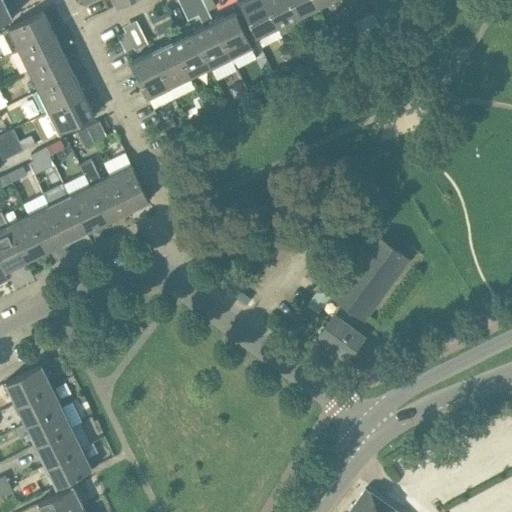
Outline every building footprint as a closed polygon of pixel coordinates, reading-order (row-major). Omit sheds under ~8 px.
[(11,15),(3,0),(0,0),(0,22),(14,15),(14,14),(11,15)] [(237,69),(231,56),(213,20),(208,10),(203,0),(193,0),(205,24),(193,30),(210,66),(217,79),(237,69)] [(216,6),(212,0),(203,0),(208,10),(216,6)] [(278,24),(265,0),(238,0),(242,7),(255,33),(256,35),(278,24)] [(298,15),(290,0),(265,0),(278,24),(298,15)] [(290,0),(298,15),(318,5),(315,0),(290,0)] [(242,7),(235,10),(248,37),(255,33),(242,7)] [(213,20),(231,56),(252,46),(248,37),(235,10),(233,8),(232,8),(233,11),(213,20)] [(12,52),(18,49),(54,31),(43,10),(25,19),(8,28),(2,31),(12,52)] [(160,14),(167,29),(175,26),(167,11),(160,14)] [(159,34),(167,29),(160,14),(152,18),(159,34)] [(352,35),(346,22),(332,29),(339,42),(352,35)] [(190,76),(210,66),(193,30),(173,40),(190,76)] [(54,31),(18,49),(28,69),(64,52),(54,31)] [(133,46),(126,31),(117,35),(125,50),(133,46)] [(152,51),(169,86),(190,76),(173,40),(152,51)] [(148,97),(169,86),(152,51),(130,61),(148,97)] [(74,72),(64,52),(28,69),(39,90),(74,72)] [(49,110),(84,93),(74,72),(39,90),(49,110)] [(84,93),(49,110),(59,131),(97,113),(96,112),(94,113),(84,93)] [(205,107),(199,95),(192,99),(196,106),(186,111),(190,119),(207,110),(205,107)] [(172,118),(161,123),(165,131),(176,126),(172,118)] [(86,126),(93,141),(101,137),(93,122),(86,126)] [(93,141),(86,126),(78,129),(85,145),(93,141)] [(24,149),(13,127),(0,134),(0,151),(4,159),(24,149)] [(45,146),(49,153),(64,146),(60,138),(45,146)] [(34,161),(49,153),(45,146),(30,153),(34,161)] [(90,184),(107,219),(127,210),(110,174),(101,178),(91,158),(79,163),(89,184),(90,184)] [(131,164),(110,174),(127,210),(149,199),(131,164)] [(7,173),(11,181),(26,173),(22,165),(7,173)] [(0,185),(11,181),(7,173),(0,176),(0,185)] [(89,184),(69,194),(86,230),(107,219),(90,184),(89,184)] [(86,230),(69,194),(48,204),(66,240),(86,230)] [(27,214),(45,250),(66,240),(48,204),(27,214)] [(0,260),(5,270),(25,260),(7,224),(0,210),(0,209),(0,260)] [(45,250),(27,214),(7,224),(25,260),(45,250)] [(336,229),(318,215),(305,233),(323,247),(336,229)] [(406,257),(376,234),(332,293),(344,302),(335,315),(334,314),(318,335),(346,356),(362,335),(351,327),(361,314),(362,316),(406,257)] [(15,402),(51,385),(41,364),(2,383),(3,384),(5,383),(15,402)] [(61,405),(51,385),(15,402),(25,423),(61,405)] [(71,426),(61,405),(25,423),(35,444),(71,426)] [(45,464),(81,447),(71,426),(35,444),(45,464)] [(81,447),(45,464),(56,485),(92,468),(81,447)] [(0,486),(9,482),(5,474),(0,476),(0,486)] [(0,496),(13,490),(9,482),(0,486),(0,496)] [(37,504),(41,511),(71,511),(83,506),(73,485),(34,504),(35,505),(37,504)] [(398,511),(365,488),(347,511),(398,511)]
